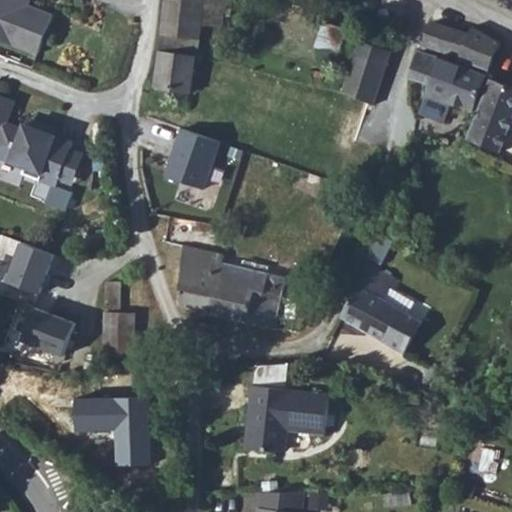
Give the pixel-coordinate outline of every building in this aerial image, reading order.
[(0,0),(0,30),(37,45),(53,6),(38,0),(0,0)] [(170,0),(167,25),(203,31),(206,17),(225,20),(228,0),(170,0)] [(432,14),(424,39),(461,52),(469,27),(432,14)] [(469,27),(461,52),(490,62),(501,34),(473,20),(469,27)] [(195,85),(203,31),(167,25),(167,26),(156,95),(173,98),(175,82),(195,85)] [(373,95),(393,44),(370,35),(360,62),(358,61),(349,85),(373,95)] [(459,56),(422,43),(413,71),(431,77),(450,83),(448,93),(473,103),(489,66),(459,56)] [(511,117),(511,78),(491,70),(468,128),(503,142),(511,117)] [(61,171),(75,133),(26,116),(25,121),(4,113),(0,123),(0,149),(28,159),(25,165),(59,177),(61,171)] [(222,142),(180,126),(163,173),(204,188),(222,142)] [(75,176),(87,145),(72,140),(61,171),(75,176)] [(232,242),(208,234),(191,229),(190,240),(229,252),(232,242)] [(7,282),(39,295),(57,253),(24,240),(7,282)] [(190,240),(186,264),(182,297),(220,309),(276,325),(287,284),(267,278),(271,265),(229,252),(190,240)] [(267,278),(287,284),(291,270),(271,265),(267,278)] [(383,292),(361,280),(344,310),(367,323),(383,292)] [(405,304),(383,292),(367,323),(388,335),(405,304)] [(66,354),(77,319),(25,303),(13,338),(66,354)] [(424,315),(405,304),(388,335),(408,345),(424,315)] [(139,314),(113,313),(112,355),(138,355),(139,314)] [(336,388),(257,381),(251,443),(285,448),(292,442),(294,426),(332,430),(336,388)] [(113,466),(153,465),(151,399),(76,401),(77,431),(112,430),(113,466)] [(311,486),(267,488),(265,503),(307,510),(311,486)] [(307,510),(265,503),(263,511),(313,511),(314,511),(307,510)]
